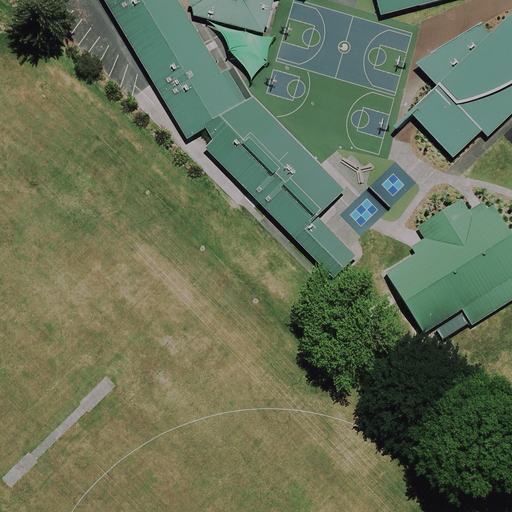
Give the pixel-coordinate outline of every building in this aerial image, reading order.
[(241,116),(172,0),(103,0),(189,147),(241,116)] [(272,0),(183,0),(180,10),(263,33),(272,0)] [(366,0),(369,8),(403,0),(366,0)] [(407,112),(457,164),(511,111),(511,11),(487,34),(478,27),(418,70),(435,84),(407,112)] [(342,192),(271,120),(222,165),(331,282),(359,255),(320,213),(342,192)] [(440,158),(420,138),(368,191),(388,210),(440,158)] [(511,232),(489,197),(379,268),(423,334),(464,308),(474,325),(511,300),(511,232)]
